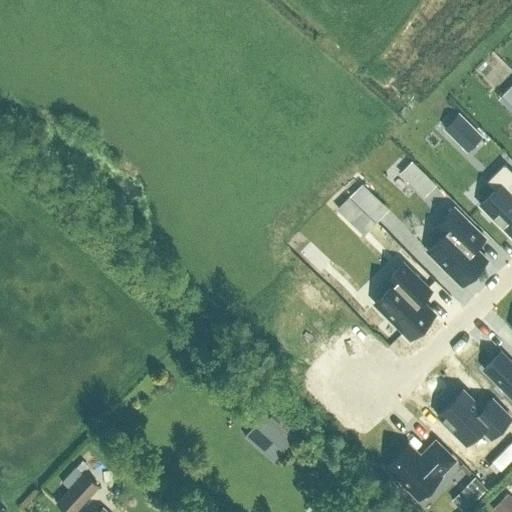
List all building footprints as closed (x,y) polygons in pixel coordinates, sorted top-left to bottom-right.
[(495,188),(480,203),(511,234),(511,233),(511,168),(504,161),(486,180),(495,188)] [(442,234),(426,249),(462,284),(486,259),(474,247),(484,237),(453,206),(434,226),(442,234)] [(397,278),(374,302),(409,337),(434,312),(420,299),(430,289),(402,262),(392,273),(397,278)] [(511,362),(500,351),(483,368),(511,396),(511,362)] [(466,442),(481,427),(491,436),(510,417),(490,398),(480,408),(461,389),(437,413),(466,442)] [(264,434),(279,448),(288,437),(294,442),(305,429),(279,406),(269,418),(275,423),(264,434)] [(408,443),(386,465),(418,497),(440,475),(439,473),(454,459),(435,440),(420,455),(408,443)] [(67,511),(73,511),(98,485),(83,472),(56,501),(67,511)] [(463,488),(473,498),(485,486),(475,476),(463,488)] [(487,511),(511,511),(511,501),(502,491),(485,510),(487,511)]
